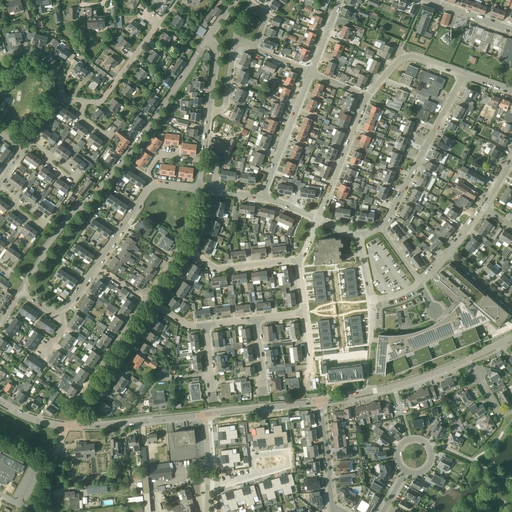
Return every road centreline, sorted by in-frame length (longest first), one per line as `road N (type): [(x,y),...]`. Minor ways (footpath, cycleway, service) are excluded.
road 1 (residential): [(24,292),(45,247),(129,152),(208,36)]
road 2 (residential): [(378,228),(463,75)]
road 3 (residential): [(75,426),(96,377),(147,302)]
road 4 (residential): [(317,219),(366,96)]
road 5 (residential): [(262,196),(311,73)]
road 6 (secondary): [(75,426),(204,414)]
road 7 (secondary): [(395,386),(511,337)]
road 8 (residential): [(299,261),(224,268),(182,247)]
